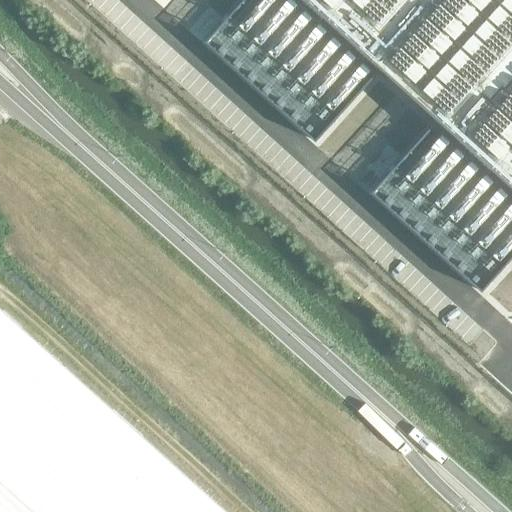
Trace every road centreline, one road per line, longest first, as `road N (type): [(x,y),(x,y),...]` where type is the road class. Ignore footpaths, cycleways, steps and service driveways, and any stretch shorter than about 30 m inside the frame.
road 1 (tertiary): [(393,426),(54,122)]
road 2 (tertiary): [(499,511),(393,426)]
